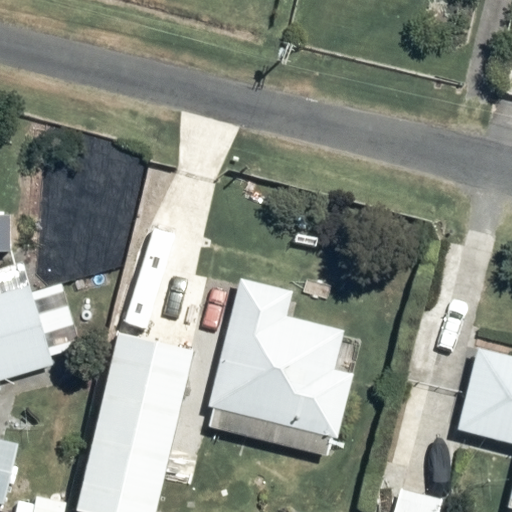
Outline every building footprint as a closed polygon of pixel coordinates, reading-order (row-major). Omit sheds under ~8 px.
[(291,293),(238,280),(206,408),(335,440),(350,377),(331,372),(341,333),(285,319),(291,293)] [(0,384),(52,369),(28,286),(0,294),(0,384)] [(153,511),(189,354),(114,337),(74,511),(153,511)] [(511,360),(476,353),(458,431),(511,443),(511,492),(509,504),(511,504),(511,360)] [(0,441),(0,505),(1,506),(16,446),(0,441)]
